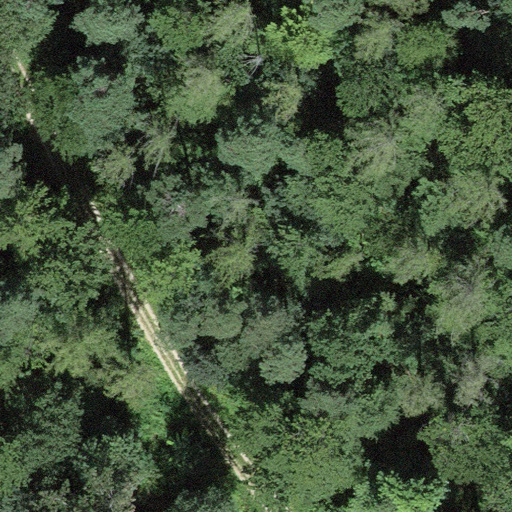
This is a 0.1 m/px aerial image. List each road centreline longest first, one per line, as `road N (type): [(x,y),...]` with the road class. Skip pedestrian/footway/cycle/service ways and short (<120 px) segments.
road 1 (track): [(0,49),(262,511)]
road 2 (track): [(229,465),(511,509)]
